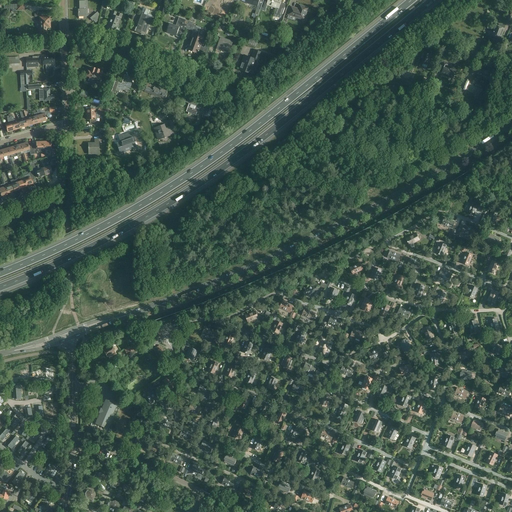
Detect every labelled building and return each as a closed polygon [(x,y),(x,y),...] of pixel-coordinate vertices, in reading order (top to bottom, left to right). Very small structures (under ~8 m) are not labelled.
[(260,10),(263,0),(244,0),(247,1),(246,3),(258,6),(254,18),(257,19),(260,10)] [(280,5),(281,0),(263,0),(260,10),(265,12),(267,4),(277,8),(275,13),(274,15),(281,18),(282,15),(285,6),(280,5)] [(78,17),(86,16),(88,16),(87,8),(88,8),(88,1),(79,1),(80,10),(78,10),(78,17)] [(300,6),(299,8),(300,9),(298,10),(298,9),(291,7),(288,15),(304,20),(308,8),(300,6)] [(118,26),(118,25),(122,15),(111,10),(109,14),(111,15),(106,28),(115,31),(117,26),(118,26)] [(92,21),(94,20),(96,23),(98,21),(97,20),(101,17),(97,12),(90,18),(92,21)] [(135,32),(145,35),(152,17),(142,14),(137,27),(136,27),(134,31),(135,31),(135,32)] [(179,17),(178,21),(176,25),(170,23),(166,32),(176,36),(178,30),(182,32),(179,37),(182,39),(186,29),(188,23),(189,21),(179,17)] [(49,18),(39,18),(40,34),(47,34),(46,28),(49,28),(49,18)] [(200,28),(197,27),(188,23),(186,29),(193,31),(191,37),(193,38),(188,49),(198,53),(204,37),(198,35),(200,28)] [(500,39),(504,29),(505,26),(499,24),(498,27),(496,26),(492,36),(500,39)] [(233,41),(221,37),(217,48),(229,53),(233,41)] [(254,50),(251,58),(244,55),(239,69),(250,73),(253,65),(255,66),(257,61),(259,62),(263,53),(254,50)] [(430,55),(423,53),(421,58),(420,58),(417,65),(421,67),(423,63),(432,66),(434,62),(428,60),(430,55)] [(40,59),(42,59),(43,66),(46,66),(46,72),(48,72),(48,75),(52,75),(52,70),(51,70),(51,65),(54,65),(54,55),(40,56),(40,59)] [(8,66),(20,66),(19,59),(17,60),(16,57),(2,58),(3,67),(8,66)] [(449,63),(443,61),(439,69),(443,71),(442,74),(453,79),(456,70),(452,69),(452,67),(448,66),(449,63)] [(100,70),(91,68),(90,71),(87,70),(84,79),(99,83),(102,75),(99,74),(100,70)] [(22,85),(28,85),(28,76),(32,76),(32,71),(20,72),(20,76),(19,76),(19,80),(21,80),(22,85)] [(121,84),(118,83),(115,81),(111,92),(115,93),(116,90),(119,91),(119,89),(128,92),(133,78),(125,75),(121,84)] [(482,89),(485,82),(475,78),(473,83),(469,81),(470,80),(465,79),(461,89),(466,91),(466,90),(470,91),(469,92),(472,93),(473,90),(481,92),(482,89)] [(145,92),(148,93),(152,94),(152,93),(165,98),(168,91),(151,84),(152,82),(149,81),(145,92)] [(49,89),(43,89),(43,101),(54,100),(54,95),(49,96),(49,89)] [(202,103),(187,98),(185,101),(197,106),(195,109),(189,107),(187,111),(207,118),(209,110),(201,107),(202,103)] [(477,107),(480,109),(483,110),(485,103),(480,100),(479,102),(476,101),(475,105),(478,106),(477,107)] [(36,110),(40,123),(47,121),(45,116),(46,115),(47,116),(47,117),(48,117),(49,118),(50,118),(51,118),(52,117),(52,116),(51,115),(50,114),(50,113),(55,112),(54,108),(49,108),(49,111),(41,113),(39,109),(36,110)] [(95,119),(94,119),(94,115),(95,115),(95,109),(86,109),(86,114),(87,114),(87,119),(90,119),(90,123),(95,123),(95,119)] [(33,125),(40,123),(36,110),(33,111),(35,117),(31,118),(33,125)] [(25,120),(24,117),(23,112),(22,112),(19,112),(22,121),(18,122),(20,129),(27,127),(25,120)] [(20,129),(18,122),(17,122),(14,120),(13,116),(12,116),(12,114),(9,115),(10,118),(14,131),(20,129)] [(14,131),(10,118),(7,119),(9,125),(5,126),(7,133),(14,131)] [(33,125),(31,118),(25,120),(27,127),(33,125)] [(168,121),(172,131),(178,129),(175,119),(173,119),(172,118),(169,119),(170,121),(168,121)] [(165,125),(155,128),(159,140),(172,135),(169,127),(166,128),(165,125)] [(136,142),(134,139),(143,136),(140,128),(133,130),(135,137),(120,142),(119,139),(118,138),(116,139),(115,141),(120,155),(136,149),(134,143),(136,142)] [(88,154),(94,154),(99,154),(98,139),(94,139),(94,143),(88,143),(88,154)] [(44,149),(43,142),(42,142),(42,141),(39,141),(39,142),(36,142),(36,146),(32,146),(33,154),(37,154),(37,152),(44,151),(44,149)] [(43,142),(44,149),(48,149),(48,150),(51,150),(51,142),(48,142),(48,141),(45,141),(45,142),(43,142)] [(21,145),(23,152),(29,150),(31,155),(33,154),(32,146),(32,145),(29,146),(28,143),(21,145)] [(23,152),(21,145),(15,147),(17,153),(17,156),(24,154),(23,152)] [(17,153),(15,147),(8,148),(11,158),(12,158),(14,157),(13,154),(17,153)] [(11,158),(8,148),(2,150),(4,157),(7,156),(8,159),(10,159),(11,162),(13,161),(12,158),(11,158)] [(39,169),(36,170),(34,164),(36,163),(36,160),(29,162),(32,172),(35,179),(33,172),(36,171),(38,178),(41,177),(41,178),(44,177),(44,176),(45,176),(43,169),(39,170),(39,169)] [(47,167),(43,169),(45,176),(46,175),(46,176),(50,175),(49,174),(52,173),(49,165),(46,166),(47,167)] [(23,177),(24,180),(27,187),(33,185),(32,180),(35,179),(32,172),(28,173),(29,175),(23,177)] [(11,185),(14,192),(20,189),(18,183),(17,180),(16,180),(15,180),(13,180),(15,184),(11,185)] [(18,183),(20,189),(27,187),(24,180),(18,183)] [(4,184),(5,187),(7,194),(14,192),(11,185),(8,186),(7,182),(5,183),(4,181),(2,182),(2,184),(3,185),(4,184)] [(474,216),(478,205),(472,203),(467,213),(474,216)] [(494,223),(498,213),(492,210),(487,221),(494,223)] [(452,228),(455,222),(444,218),(442,224),(452,228)] [(472,236),(475,230),(464,226),(462,232),(472,236)] [(409,245),(419,240),(416,234),(406,239),(409,245)] [(499,240),(500,238),(490,234),(487,241),(497,245),(497,243),(498,244),(500,240),(499,240)] [(442,256),(446,245),(440,243),(435,253),(442,256)] [(398,261),(400,255),(390,251),(387,257),(398,261)] [(468,266),(472,255),(466,252),(462,263),(468,266)] [(418,269),(421,263),(410,258),(407,265),(418,269)] [(494,274),(499,263),(492,261),(488,271),(494,274)] [(350,268),(353,274),(363,269),(360,263),(350,268)] [(382,270),(375,267),(371,277),(372,278),(372,279),(376,280),(376,279),(378,280),(382,270)] [(449,281),(452,274),(441,270),(439,276),(449,281)] [(397,275),(393,284),(393,286),(399,289),(404,278),(397,275)] [(420,297),(424,286),(418,284),(414,294),(420,297)] [(318,291),(315,285),(305,290),(308,296),(318,291)] [(473,298),(478,288),(471,285),(467,296),(473,298)] [(331,287),(327,297),(328,298),(328,299),(332,300),(332,299),(334,300),(338,291),(331,287)] [(442,303),(446,293),(440,290),(435,301),(442,303)] [(494,303),(499,293),(492,290),(488,300),(494,303)] [(349,293),(344,303),(351,306),(355,296),(349,293)] [(365,299),(361,308),(363,309),(362,310),(366,311),(368,311),(372,302),(365,299)] [(293,306),(282,301),(280,308),(290,312),(293,306)] [(390,307),(384,304),(379,314),(385,317),(390,307)] [(411,312),(400,308),(397,314),(408,319),(411,312)] [(315,313),(305,309),(302,315),(312,320),(315,313)] [(256,311),(245,316),(248,322),(258,318),(256,311)] [(341,322),(331,317),(328,324),(338,328),(341,322)] [(492,331),(499,330),(496,319),(489,320),(492,331)] [(472,333),(478,331),(475,320),(469,322),(472,333)] [(276,321),(272,331),(278,334),(283,324),(276,321)] [(451,334),(457,333),(454,321),(448,323),(451,334)] [(426,340),(433,337),(429,326),(422,329),(426,340)] [(212,340),(215,334),(204,329),(201,336),(212,340)] [(363,333),(354,329),(350,336),(360,340),(361,338),(362,339),(363,335),(362,335),(363,333)] [(299,331),(295,342),(301,345),(306,334),(299,331)] [(230,346),(235,335),(228,333),(224,343),(230,346)] [(126,338),(131,345),(124,350),(127,354),(134,350),(133,348),(138,344),(132,334),(126,338)] [(402,342),(400,342),(403,352),(410,350),(407,340),(406,340),(405,339),(402,341),(402,342)] [(249,354),(253,344),(247,341),(242,352),(249,354)] [(322,342),(318,352),(324,355),(328,344),(322,342)] [(169,363),(159,345),(153,349),(163,367),(169,363)] [(116,354),(115,352),(111,346),(103,350),(107,357),(108,357),(109,359),(116,354)] [(502,357),(505,351),(494,346),(492,353),(502,357)] [(193,360),(197,351),(190,347),(186,357),(187,358),(187,359),(191,360),(191,359),(193,360)] [(268,361),(272,350),(266,348),(261,358),(268,361)] [(381,355),(378,349),(368,354),(371,360),(381,355)] [(460,360),(471,357),(470,350),(459,353),(460,360)] [(153,353),(139,361),(140,363),(145,361),(152,375),(162,371),(153,353)] [(431,365),(438,364),(437,353),(430,354),(431,365)] [(281,365),(283,366),(283,367),(286,368),(287,367),(288,368),(292,358),(285,355),(281,365)] [(214,374),(219,364),(213,361),(208,371),(214,374)] [(232,378),(236,367),(230,364),(225,375),(232,378)] [(313,374),(316,368),(306,364),(303,370),(313,374)] [(400,369),(402,375),(413,371),(410,364),(400,369)] [(351,377),(353,371),(343,366),(340,373),(351,377)] [(499,367),(498,368),(497,368),(496,372),(497,372),(496,374),(506,378),(509,371),(499,367)] [(252,384),(256,373),(250,371),(246,381),(252,384)] [(471,379),(472,372),(461,371),(461,372),(460,372),(460,377),(461,377),(461,378),(471,379)] [(361,387),(368,390),(372,379),(366,376),(361,387)] [(170,390),(176,386),(169,377),(163,381),(170,390)] [(273,390),(278,380),(271,377),(267,388),(273,390)] [(429,388),(436,389),(438,378),(431,377),(429,388)] [(302,395),(304,388),(294,384),(291,391),(302,395)] [(377,394),(383,397),(388,387),(381,384),(377,394)] [(208,397),(211,391),(200,386),(198,393),(208,397)] [(508,397),(511,390),(500,386),(498,393),(508,397)] [(465,399),(468,392),(457,388),(455,394),(465,399)] [(152,404),(157,400),(151,391),(145,394),(152,404)] [(224,404),(229,394),(223,391),(218,402),(224,404)] [(319,404),(321,405),(320,405),(324,407),(324,406),(326,407),(330,397),(323,394),(319,404)] [(400,405),(406,407),(411,397),(404,394),(400,405)] [(245,410),(250,399),(244,396),(239,407),(245,410)] [(486,399),(480,397),(479,396),(475,407),(482,410),(486,399)] [(107,428),(118,404),(106,398),(95,423),(107,428)] [(420,401),(415,411),(422,414),(426,403),(420,401)] [(264,417),(269,406),(262,403),(257,414),(264,417)] [(342,403),(337,413),(344,416),(348,406),(342,403)] [(199,415),(201,409),(191,404),(188,411),(199,415)] [(509,416),(511,410),(501,405),(499,412),(509,416)] [(10,409),(2,418),(6,421),(13,412),(10,409)] [(276,420),(277,421),(277,422),(280,423),(281,422),(282,423),(287,413),(280,410),(276,420)] [(354,420),(356,421),(355,422),(359,423),(359,422),(361,423),(365,414),(358,411),(354,420)] [(462,423),(464,416),(454,412),(451,418),(462,423)] [(215,429),(219,418),(213,415),(208,426),(215,429)] [(170,429),(172,422),(162,417),(159,424),(170,429)] [(375,419),(371,429),(373,429),(372,430),(376,432),(376,431),(378,432),(382,422),(375,419)] [(483,424),(480,422),(474,420),(471,427),(480,431),(481,429),(482,430),(484,426),(483,426),(483,424)] [(293,425),(289,436),(295,439),(300,428),(293,425)] [(14,429),(22,435),(24,432),(15,426),(14,429)] [(240,439),(244,430),(237,426),(233,436),(234,437),(234,438),(238,439),(238,438),(240,439)] [(392,427),(387,437),(393,440),(398,430),(392,427)] [(0,439),(1,440),(10,431),(7,428),(0,435),(0,439)] [(190,440),(193,434),(183,429),(180,436),(190,440)] [(321,436),(331,440),(334,434),(324,429),(321,436)] [(505,441),(508,434),(498,430),(497,432),(497,431),(495,435),(496,435),(495,437),(505,441)] [(411,449),(415,438),(409,435),(404,446),(411,449)] [(450,448),(454,437),(447,435),(443,445),(450,448)] [(19,439),(16,436),(8,445),(11,448),(19,439)] [(144,449),(147,442),(137,437),(134,444),(144,449)] [(259,451),(263,440),(257,437),(252,448),(259,451)] [(25,449),(25,448),(28,443),(25,441),(22,446),(21,446),(17,451),(21,454),(25,449)] [(201,448),(211,453),(214,446),(204,441),(201,448)] [(350,445),(344,442),(339,453),(346,456),(350,445)] [(471,457),(476,446),(469,443),(465,454),(471,457)] [(280,462),(284,453),(277,450),(273,459),(274,460),(274,461),(278,463),(278,462),(280,462)] [(355,460),(362,463),(366,453),(360,450),(355,460)] [(304,464),(309,453),(302,451),(298,461),(304,464)] [(493,465),(498,455),(491,452),(486,462),(493,465)] [(180,465),(183,458),(173,454),(170,460),(180,465)] [(234,466),(237,459),(227,455),(224,462),(234,466)] [(375,469),(381,472),(386,462),(379,459),(375,469)] [(202,475),(204,468),(194,463),(191,470),(202,475)] [(438,479),(443,468),(436,465),(432,476),(438,479)] [(395,466),(390,477),(396,480),(401,469),(395,466)] [(53,469),(48,467),(44,474),(49,477),(53,469)] [(261,478),(264,472),(254,467),(251,474),(261,478)] [(315,481),(320,471),(314,468),(309,478),(315,481)] [(96,471),(94,475),(96,481),(98,479),(101,480),(104,479),(106,476),(105,473),(102,471),(98,473),(96,471)] [(12,482),(15,485),(19,480),(23,475),(19,472),(15,477),(16,477),(12,482)] [(461,488),(465,477),(458,475),(454,485),(461,488)] [(232,488),(235,482),(225,477),(222,484),(232,488)] [(344,477),(341,484),(352,488),(354,482),(344,477)] [(110,478),(109,482),(111,487),(113,485),(116,486),(119,485),(120,482),(119,479),(116,478),(113,479),(110,478)] [(288,493),(291,486),(282,482),(281,483),(280,483),(279,487),(279,489),(288,493)] [(125,484),(123,488),(125,493),(127,491),(130,492),(133,491),(134,488),(133,485),(130,484),(127,485),(125,484)] [(483,497),(487,486),(480,484),(476,495),(483,497)] [(254,498),(256,492),(246,487),(243,493),(254,498)] [(364,494),(373,499),(376,492),(367,487),(366,489),(365,488),(364,492),(364,494)] [(87,490),(85,493),(86,498),(90,501),(91,499),(94,498),(95,495),(95,492),(92,490),(89,491),(87,490)] [(431,501),(434,494),(424,490),(423,491),(421,495),(422,495),(421,497),(431,501)] [(7,499),(9,492),(2,491),(0,498),(7,499)] [(138,492),(136,496),(138,502),(140,499),(143,501),(146,499),(148,496),(146,493),(143,492),(140,493),(138,492)] [(312,503),(315,496),(304,492),(301,498),(312,503)] [(30,502),(34,497),(29,493),(25,499),(30,502)] [(289,498),(296,501),(298,496),(291,493),(289,498)] [(506,506),(510,495),(503,493),(500,504),(506,506)] [(398,502),(388,497),(385,504),(396,508),(398,502)] [(152,498),(150,502),(152,507),(154,505),(157,507),(160,506),(162,503),(161,500),(158,498),(155,499),(152,498)] [(451,509),(453,503),(443,498),(440,505),(451,509)] [(112,502),(109,501),(108,505),(109,510),(111,508),(114,509),(118,508),(119,505),(118,502),(115,501),(112,502)] [(284,511),(287,506),(277,501),(274,507),(284,511)]
